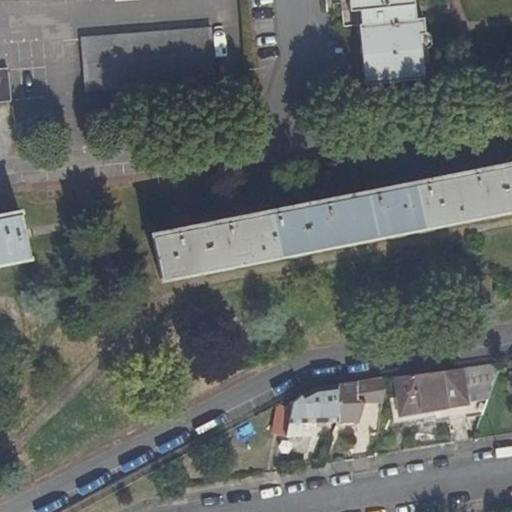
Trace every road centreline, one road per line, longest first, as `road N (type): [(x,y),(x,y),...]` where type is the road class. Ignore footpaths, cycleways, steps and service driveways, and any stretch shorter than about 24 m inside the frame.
road 1 (residential): [(9,511),(319,355),(511,330)]
road 2 (residential): [(246,511),(511,469)]
road 3 (residential): [(266,141),(0,164)]
road 4 (residential): [(511,122),(266,141)]
road 5 (residential): [(266,141),(287,0)]
